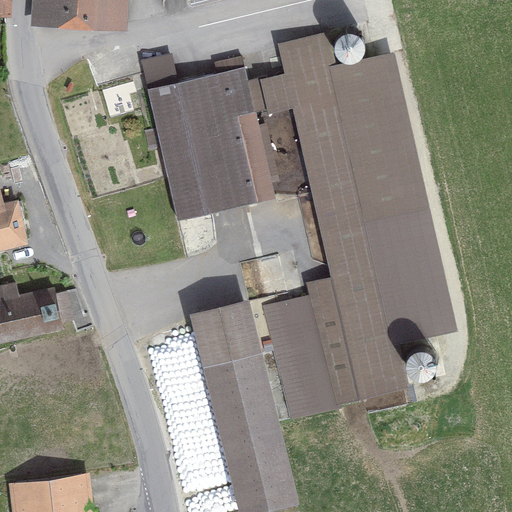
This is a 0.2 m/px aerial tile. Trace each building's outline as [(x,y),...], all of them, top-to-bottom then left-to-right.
[(125,0),(31,0),(31,15),(124,21),(125,0)] [(239,71),(150,91),(180,220),(276,198),(257,114),(297,105),(337,280),(314,285),(317,296),(269,307),(294,417),(410,391),(401,351),(464,336),(398,50),(333,65),(327,39),(288,48),(295,76),(243,88),(239,71)] [(0,248),(24,243),(14,197),(0,200),(0,248)] [(52,282),(0,294),(0,346),(63,332),(52,282)] [(245,305),(197,317),(248,511),(250,511),(296,500),(245,305)] [(90,511),(86,468),(10,477),(14,511),(90,511)]
